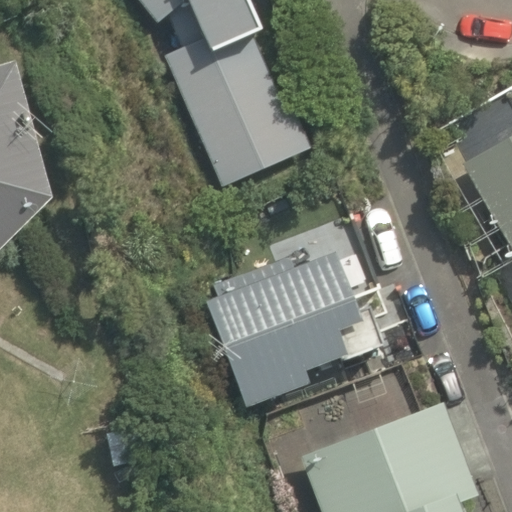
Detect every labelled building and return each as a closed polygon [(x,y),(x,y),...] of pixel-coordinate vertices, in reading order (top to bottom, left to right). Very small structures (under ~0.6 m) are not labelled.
[(260,0),(125,0),(152,32),(169,26),(180,60),(167,64),(211,199),(315,165),(260,0)] [(36,87),(0,91),(0,268),(53,235),(36,87)] [(511,238),(511,167),(482,184),(511,238)] [(368,390),(344,279),(305,288),(298,255),(223,271),(230,304),(206,309),(230,420),(368,390)] [(474,511),(454,430),(300,468),(310,511),(474,511)]
